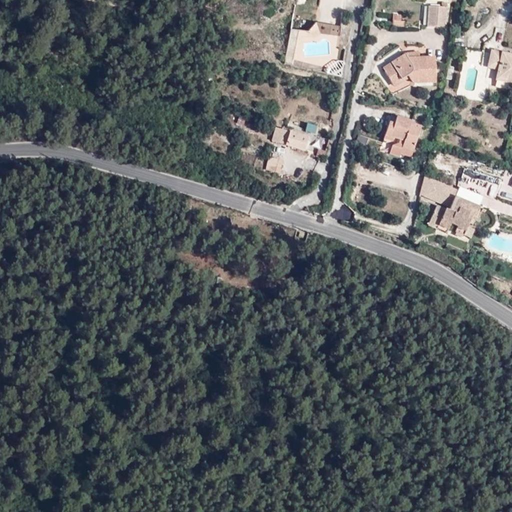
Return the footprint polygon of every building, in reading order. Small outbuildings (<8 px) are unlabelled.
[(427,26),(447,25),(447,5),(426,5),(427,26)] [(391,25),(403,27),(405,15),(392,13),(391,25)] [(414,46),(380,65),(396,95),(438,72),(428,53),(420,57),(414,46)] [(498,68),(501,51),(491,49),(488,66),(498,68)] [(511,79),(511,52),(501,51),(498,68),(496,77),(511,79)] [(382,141),(391,143),(389,151),(410,157),(421,120),(390,111),(382,141)] [(286,143),(289,130),(275,126),(272,139),(286,143)] [(309,135),(289,130),(286,143),(305,148),(309,135)] [(283,160),(269,157),(267,169),(280,171),(283,160)] [(496,200),(505,170),(487,165),(485,171),(464,165),(457,189),(496,200)] [(477,220),(479,203),(455,193),(456,187),(429,176),(422,176),(420,196),(435,202),(427,222),(427,224),(436,228),(448,229),(458,205),(455,233),(461,234),(470,237),(477,220)]
